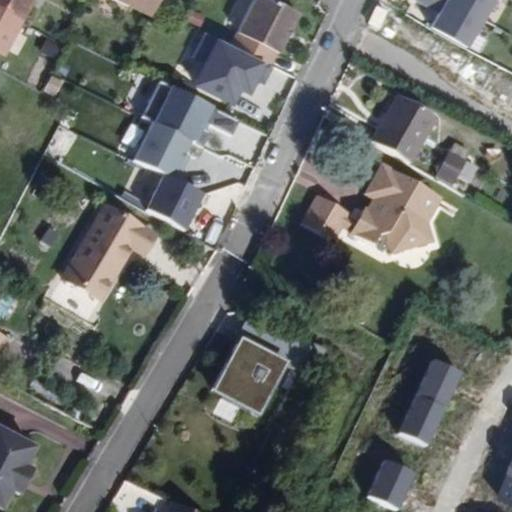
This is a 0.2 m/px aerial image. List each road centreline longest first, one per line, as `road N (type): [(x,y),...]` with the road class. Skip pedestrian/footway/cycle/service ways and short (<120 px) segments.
road 1 (residential): [(84,511),(236,256),(342,29)]
road 2 (residential): [(342,29),(511,120)]
road 3 (residential): [(511,377),(448,511)]
